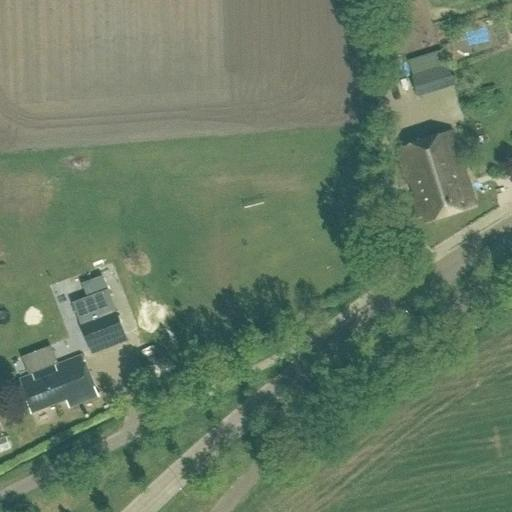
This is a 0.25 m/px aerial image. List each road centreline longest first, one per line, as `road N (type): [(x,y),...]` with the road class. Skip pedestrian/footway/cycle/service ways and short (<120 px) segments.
road 1 (tertiary): [(134,511),(361,326),(511,231)]
road 2 (unclassified): [(218,511),(374,366),(511,276)]
road 3 (residential): [(0,497),(156,421)]
